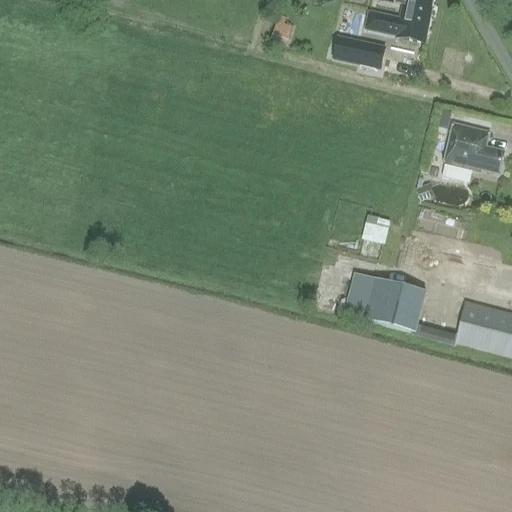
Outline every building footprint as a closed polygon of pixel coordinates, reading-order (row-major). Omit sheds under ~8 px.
[(370,15),(367,32),(423,44),(430,12),(429,12),(431,0),(385,0),(388,1),(387,4),(402,7),(399,21),(370,15)] [(365,35),(370,12),(346,6),(341,30),(365,35)] [(274,32),(272,43),(288,47),(291,37),(274,32)] [(337,40),(333,62),(380,72),(385,50),(362,45),(361,51),(345,48),(347,42),(337,40)] [(439,129),(448,131),(452,115),(443,113),(439,129)] [(499,177),(504,155),(485,151),(489,136),(453,127),(444,166),(479,174),(480,172),(499,177)] [(473,218),(424,205),(418,227),(467,240),(473,218)] [(364,239),(387,246),(395,222),(371,215),(364,239)] [(414,335),(416,326),(418,327),(426,294),(354,276),(344,318),(414,335)] [(511,360),(511,317),(466,306),(455,346),(511,360)]
